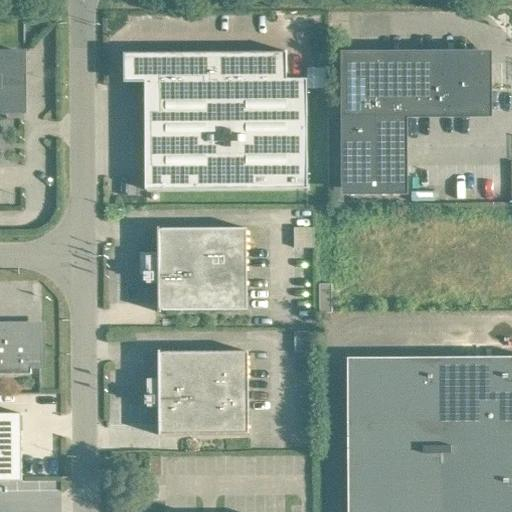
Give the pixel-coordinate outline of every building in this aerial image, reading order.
[(145,190),(216,189),(306,189),(307,189),(307,79),(286,79),(286,51),(285,51),(285,52),(216,52),(134,53),(124,53),(125,62),(125,82),(145,81),(145,190)] [(24,112),(24,53),(23,53),(23,57),(0,57),(0,115),(4,115),(5,120),(7,120),(5,111),(24,112)] [(485,110),(485,79),(482,79),(481,61),(465,61),(465,58),(348,58),(349,188),(401,188),(400,111),(485,110)] [(247,228),(159,229),(159,227),(157,227),(158,258),(150,260),(149,257),(149,272),(144,272),(144,281),(158,281),(158,312),(160,312),(160,311),(247,310),(247,228)] [(294,228),(294,248),(314,248),(314,228),(294,228)] [(319,314),(331,314),(331,285),(319,285),(319,314)] [(0,373),(31,374),(31,364),(40,364),(40,334),(40,326),(31,326),(0,326),(0,373)] [(247,351),(160,352),(160,350),(158,350),(158,382),(151,383),(150,380),(149,380),(149,395),(145,395),(145,404),(159,404),(159,435),(161,435),(161,434),(248,433),(247,351)] [(511,511),(511,357),(347,358),(348,420),(348,511),(511,511)] [(22,413),(0,413),(0,480),(22,480),(22,413)]
